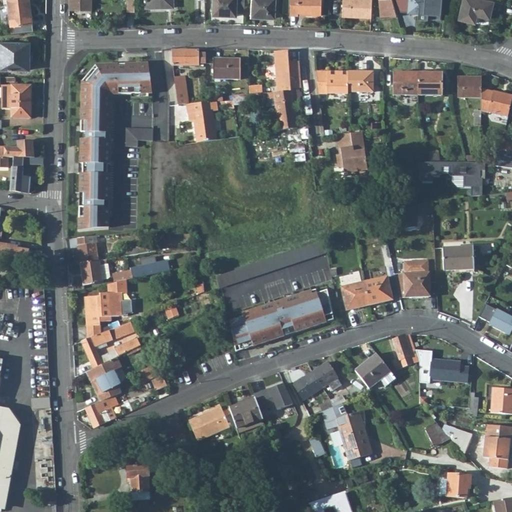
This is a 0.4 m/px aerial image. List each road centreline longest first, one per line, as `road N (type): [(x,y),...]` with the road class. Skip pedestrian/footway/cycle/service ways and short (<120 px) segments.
road 1 (residential): [(511,364),(441,326),(390,322),(68,447)]
road 2 (residential): [(60,43),(305,37),(504,58)]
road 3 (residential): [(68,447),(51,204)]
road 4 (residential): [(51,204),(60,43)]
